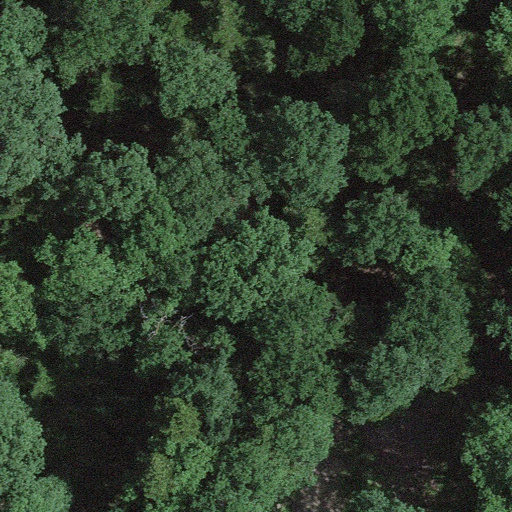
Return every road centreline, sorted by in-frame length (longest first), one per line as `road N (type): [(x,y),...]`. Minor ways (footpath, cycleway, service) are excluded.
road 1 (track): [(326,511),(330,469),(466,163),(511,6)]
road 2 (track): [(330,469),(40,157),(0,93)]
